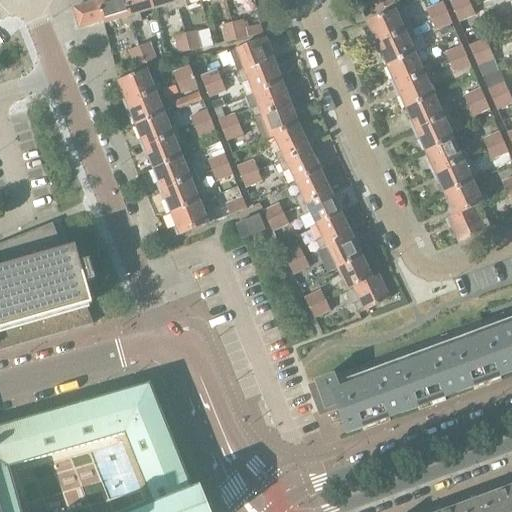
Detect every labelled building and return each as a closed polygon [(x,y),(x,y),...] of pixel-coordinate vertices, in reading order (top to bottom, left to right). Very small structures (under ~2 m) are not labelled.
[(103,24),(120,19),(122,26),(131,23),(124,0),(95,0),(96,1),(102,21),(103,24)] [(139,13),(152,9),(149,0),(124,0),(131,23),(141,20),(139,13)] [(168,12),(177,10),(174,0),(149,0),(152,9),(166,5),(168,12)] [(174,0),(177,10),(187,7),(184,0),(174,0)] [(367,0),(373,12),(383,8),(379,0),(367,0)] [(453,0),(449,2),(454,12),(470,5),(467,0),(453,0)] [(79,28),(102,21),(96,1),(73,8),(79,28)] [(426,10),(430,20),(447,13),(442,3),(426,10)] [(454,12),(458,22),(474,15),(470,5),(454,12)] [(373,46),(410,29),(406,20),(400,23),(394,10),(366,23),(375,43),(373,44),(373,46)] [(447,13),(430,20),(435,30),(451,23),(447,13)] [(242,21),(232,23),(236,40),(246,38),(242,21)] [(236,40),(232,23),(221,26),(225,43),(236,40)] [(377,46),(386,66),(413,54),(408,41),(415,38),(410,29),(373,46),(374,48),(377,46)] [(196,31),(185,34),(189,51),(211,46),(209,36),(197,39),(196,31)] [(178,54),(189,51),(185,34),(174,36),(178,54)] [(234,66),(237,75),(276,60),(275,59),(272,60),(264,39),(235,50),(241,63),(234,66)] [(468,46),(473,56),(489,49),(484,39),(468,46)] [(149,43),(138,47),(145,63),(155,59),(149,43)] [(445,53),(449,63),(465,56),(461,46),(445,53)] [(145,63),(138,47),(128,51),(134,67),(145,63)] [(473,56),(477,66),(493,59),(489,49),(473,56)] [(392,87),(393,89),(430,72),(426,63),(419,66),(413,54),(386,66),(395,86),(392,87)] [(465,56),(449,63),(454,74),(470,67),(465,56)] [(248,82),(252,94),(281,83),(273,63),(276,62),(276,60),(237,75),(241,84),(248,82)] [(172,73),(176,83),(193,77),(189,67),(172,73)] [(123,103),(123,105),(154,93),(161,90),(157,81),(151,83),(145,70),(117,81),(126,102),(123,103)] [(200,77),(204,87),(220,81),(216,70),(200,77)] [(498,72),(482,78),(487,90),(503,82),(499,71),(498,72)] [(396,89),(405,109),(433,97),(427,84),(434,81),(430,72),(393,89),(393,90),(396,89)] [(193,77),(176,83),(181,94),(197,87),(193,77)] [(204,87),(208,98),(225,91),(220,81),(204,87)] [(487,90),(492,100),(508,93),(503,82),(487,90)] [(250,110),(254,119),(292,104),(292,102),(289,104),(281,83),(252,94),(257,107),(250,110)] [(165,98),(178,93),(175,85),(162,90),(165,98)] [(463,96),(468,106),(484,99),(480,89),(463,96)] [(176,109),(201,100),(198,92),(173,101),(176,109)] [(163,114),(154,93),(123,105),(124,107),(127,105),(135,126),(163,114)] [(492,100),(496,110),(511,103),(511,102),(508,93),(492,100)] [(213,109),(222,106),(228,103),(226,97),(211,103),(213,109)] [(411,130),(412,132),(449,115),(445,106),(438,109),(433,97),(405,109),(414,129),(411,130)] [(484,99),(468,106),(472,116),(488,109),(484,99)] [(511,103),(496,110),(502,122),(511,118),(511,103)] [(292,104),(254,119),(258,128),(265,125),(270,139),(273,137),(298,127),(290,107),(293,106),(292,104)] [(190,117),(194,127),(210,121),(206,110),(190,117)] [(140,147),(141,149),(179,134),(175,124),(168,127),(163,114),(135,126),(143,146),(140,147)] [(222,131),(238,124),(234,114),(218,121),(222,131)] [(416,132),(425,152),(452,139),(447,127),(453,124),(449,115),(412,132),(413,133),(416,132)] [(210,121),(194,127),(198,138),(215,131),(210,121)] [(242,135),(238,124),(222,131),(226,141),(242,135)] [(308,147),(298,127),(273,137),(280,152),(273,155),(278,164),(311,147),(310,146),(308,147)] [(482,139),(487,149),(503,142),(498,132),(482,139)] [(182,143),(179,134),(141,149),(142,150),(144,149),(153,169),(181,158),(176,146),(182,143)] [(431,173),(432,175),(469,158),(465,149),(458,152),(452,139),(425,152),(434,172),(431,173)] [(503,142),(487,149),(491,160),(507,153),(503,142)] [(289,170),(295,182),(319,170),(309,150),(312,149),(311,147),(278,164),(282,173),(289,170)] [(207,160),(212,171),(228,164),(224,154),(207,160)] [(158,191),(159,192),(196,177),(193,168),(186,171),(181,158),(153,169),(161,190),(158,191)] [(435,175),(444,195),(472,182),(466,170),(473,167),(469,158),(432,175),(432,176),(435,175)] [(236,167),(241,177),(257,171),(253,160),(236,167)] [(232,175),(228,164),(212,171),(216,181),(232,175)] [(294,198),(299,207),(332,190),(331,189),(328,190),(319,170),(295,182),(301,195),(294,198)] [(241,177),(245,187),(261,181),(257,171),(241,177)] [(162,193),(170,213),(198,202),(193,189),(200,187),(196,177),(159,192),(159,194),(162,193)] [(511,177),(501,182),(506,192),(511,189),(511,177)] [(450,215),(451,217),(454,216),(473,208),(482,204),(488,201),(484,191),(477,195),(472,182),(444,195),(453,214),(450,215)] [(310,213),(316,225),(339,213),(330,193),(333,192),(332,190),(299,207),(303,216),(310,213)] [(246,208),(242,198),(225,204),(229,215),(246,208)] [(198,202),(170,213),(178,233),(175,234),(176,236),(179,235),(179,236),(207,224),(214,221),(210,212),(203,214),(198,202)] [(262,211),(267,221),(283,214),(278,204),(262,211)] [(445,220),(445,222),(448,221),(458,243),(483,232),(490,228),(486,219),(479,222),(473,208),(454,216),(451,217),(447,218),(447,219),(445,220)] [(339,213),(316,225),(322,238),(315,241),(320,250),(353,234),(352,232),(349,233),(339,213)] [(267,221),(272,232),(288,224),(283,214),(267,221)] [(257,216),(235,225),(239,234),(241,238),(263,230),(257,216)] [(0,350),(93,324),(85,305),(92,304),(85,282),(94,280),(95,280),(89,259),(88,259),(88,260),(80,262),(75,245),(63,249),(57,236),(52,223),(0,244),(0,350)] [(331,256),(337,268),(360,257),(351,237),(353,235),(353,234),(320,250),(324,259),(331,256)] [(288,265),(304,257),(299,247),(283,255),(288,265)] [(309,267),(304,257),(288,265),(293,275),(309,267)] [(347,290),(353,288),(353,287),(371,278),(370,278),(360,257),(337,268),(343,281),(336,284),(341,293),(347,290)] [(353,287),(353,288),(359,301),(353,304),(357,314),(364,311),(388,299),(377,275),(370,278),(371,278),(353,287)] [(309,308),(325,300),(320,290),(304,298),(309,308)] [(330,310),(325,300),(309,308),(314,318),(330,310)] [(511,310),(495,317),(511,363),(511,310)] [(511,363),(495,317),(439,337),(459,393),(472,388),(483,384),(490,381),(500,377),(511,372),(511,363)] [(392,355),(383,358),(403,413),(417,408),(427,404),(434,402),(444,398),(459,393),(439,337),(392,355)] [(316,384),(309,387),(318,411),(335,405),(346,434),(361,429),(389,418),(403,413),(383,358),(333,376),(324,379),(320,381),(315,383),(316,384)] [(209,511),(199,486),(192,489),(190,486),(149,384),(0,426),(0,511),(209,511)] [(511,511),(511,504),(507,489),(444,511),(511,511)]
